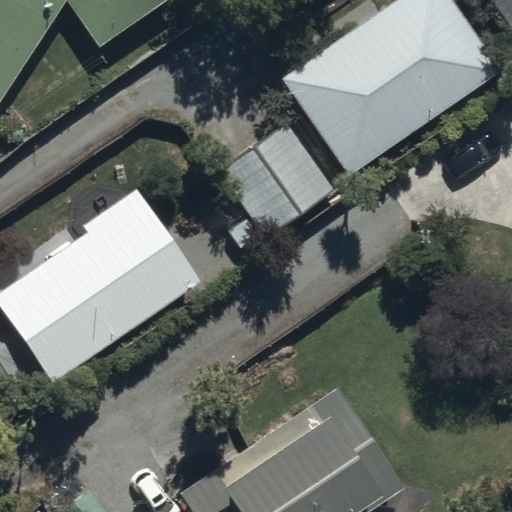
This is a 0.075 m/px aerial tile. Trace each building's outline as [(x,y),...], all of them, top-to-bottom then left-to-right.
[(0,0),(0,81),(55,0),(65,0),(94,39),(148,0),(0,0)] [(495,64),(451,0),(381,0),(277,71),(343,167),(495,64)] [(511,0),(489,0),(511,34),(511,0)] [(282,116),(213,163),(262,234),(331,187),(282,116)] [(0,308),(48,376),(195,273),(130,181),(78,217),(83,223),(0,281),(0,308)] [(366,511),(404,483),(321,374),(168,490),(185,511),(366,511)] [(15,511),(106,511),(85,483),(45,511),(44,511),(35,498),(15,511)]
